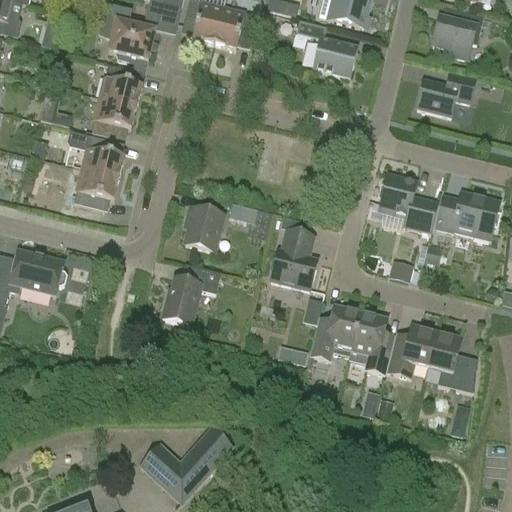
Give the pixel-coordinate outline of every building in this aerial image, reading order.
[(0,0),(0,3),(22,9),(26,10),(28,0),(0,0)] [(163,0),(161,8),(181,13),(184,0),(163,0)] [(359,33),(361,24),(364,25),(369,3),(360,1),(360,0),(324,0),(319,23),(359,33)] [(0,39),(17,44),(21,28),(19,24),(22,9),(0,3),(0,39)] [(269,3),(266,15),(293,22),(296,10),(269,3)] [(142,32),(155,36),(157,30),(176,35),(181,13),(161,8),(149,5),(142,32)] [(189,5),(183,31),(194,34),(192,45),(213,50),(223,12),(201,7),(201,8),(189,5)] [(147,67),(155,36),(142,32),(129,29),(132,16),(106,10),(103,23),(115,26),(107,57),(115,59),(118,66),(129,68),(127,76),(137,78),(140,65),(147,67)] [(253,33),(256,22),(244,19),(245,18),(223,12),(213,50),(235,56),(242,30),(253,33)] [(439,24),(432,51),(444,54),(443,59),(467,65),(471,50),(476,51),(483,23),(451,15),(448,26),(439,24)] [(312,75),(349,84),(357,53),(323,45),(326,33),(299,26),(296,39),(319,45),(312,75)] [(137,78),(127,76),(108,71),(105,82),(103,82),(98,104),(136,113),(141,92),(134,90),(137,78)] [(423,86),(416,114),(450,123),(455,105),(469,109),(474,86),(449,80),(446,92),(423,86)] [(94,126),(91,138),(116,144),(119,132),(130,135),(136,113),(98,104),(92,126),(94,126)] [(56,117),(43,114),(40,125),(53,128),(56,117)] [(124,163),(112,160),(115,148),(69,136),(67,147),(70,152),(85,156),(80,175),(118,185),(124,163)] [(76,197),(73,209),(99,215),(102,204),(113,206),(118,185),(80,175),(75,197),(76,197)] [(387,180),(378,217),(383,218),(406,224),(404,232),(430,239),(438,208),(413,202),(416,187),(387,180)] [(25,184),(22,194),(30,196),(32,186),(25,184)] [(443,202),(436,232),(453,237),(453,236),(474,241),(475,236),(491,240),(499,208),(476,202),(475,206),(460,202),(459,206),(443,202)] [(233,209),(229,223),(254,229),(257,215),(233,209)] [(190,229),(184,250),(214,257),(223,221),(190,212),(186,228),(190,229)] [(278,256),(270,286),(309,296),(316,266),(308,263),(313,242),(286,235),(281,257),(278,256)] [(428,249),(424,267),(439,271),(443,253),(428,249)] [(63,268),(17,257),(10,286),(0,283),(0,310),(5,311),(8,297),(18,299),(20,292),(55,300),(57,291),(60,292),(64,290),(66,282),(63,278),(61,277),(63,268)] [(392,268),(388,284),(409,289),(413,273),(392,268)] [(167,303),(162,324),(191,332),(200,296),(215,300),(220,279),(185,270),(181,285),(174,284),(169,304),(167,303)] [(500,311),(504,312),(508,313),(511,314),(511,299),(501,297),(500,311)] [(309,305),(303,328),(317,331),(318,324),(322,308),(309,305)] [(306,372),(306,374),(311,375),(314,363),(330,367),(333,358),(350,362),(351,357),(351,356),(360,318),(334,311),(330,327),(318,324),(317,331),(310,357),(309,362),(307,371),(306,372)] [(349,366),(348,368),(364,372),(363,375),(385,381),(385,378),(394,342),(383,340),(387,324),(360,318),(351,356),(351,357),(350,362),(349,366)] [(394,342),(385,378),(410,384),(414,370),(427,373),(436,337),(411,330),(408,343),(395,340),(394,342)] [(436,337),(427,373),(440,376),(437,390),(472,399),(474,374),(454,369),(461,343),(436,337)] [(294,355),(293,359),(291,368),(304,371),(307,358),(297,355),(294,355)] [(303,390),(299,405),(312,409),(315,394),(303,390)] [(363,410),(360,421),(374,424),(376,414),(363,410)] [(377,414),(375,424),(389,428),(391,418),(379,415),(377,414)] [(453,426),(449,440),(464,444),(468,430),(453,426)] [(140,471),(181,509),(231,453),(211,435),(179,470),(159,451),(140,471)]
